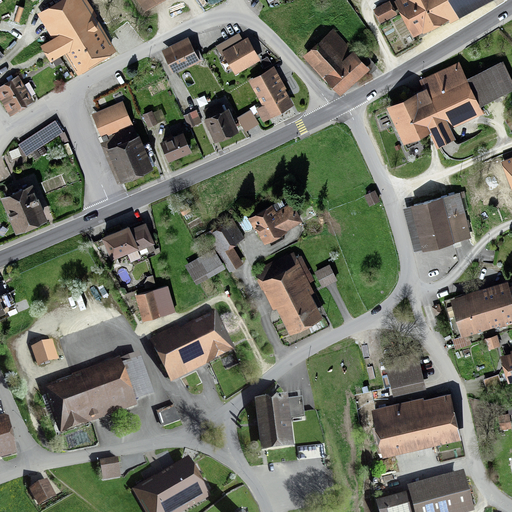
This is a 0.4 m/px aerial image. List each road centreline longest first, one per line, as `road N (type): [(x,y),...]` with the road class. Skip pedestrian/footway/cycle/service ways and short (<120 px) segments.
road 1 (residential): [(64,93),(187,28),(238,16),(271,38),(332,110)]
road 2 (secondary): [(332,110),(113,210)]
road 3 (secondary): [(511,5),(346,102)]
road 4 (residential): [(432,336),(461,395),(481,474),(511,506)]
road 5 (residential): [(346,102),(410,274)]
road 6 (track): [(144,335),(226,299),(269,378)]
road 7 (residential): [(370,318),(297,356),(233,408)]
road 8 (residential): [(184,439),(36,465)]
road 9 (residential): [(113,210),(64,93)]
road 10 (secondary): [(113,210),(0,258)]
